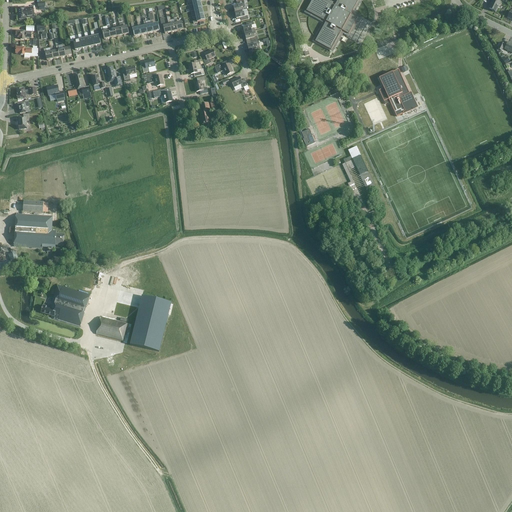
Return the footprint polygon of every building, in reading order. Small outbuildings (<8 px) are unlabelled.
[(353,27),(358,19),(351,15),(359,0),(338,0),(335,6),(323,0),(312,0),(306,11),(326,22),(315,42),(331,51),(342,31),(349,35),(353,27)] [(489,8),(496,12),(501,3),(495,0),(489,0),(492,1),(489,8)] [(235,13),(242,11),(242,9),(243,8),(242,5),(244,4),(244,1),(236,2),(237,6),(233,7),(235,13)] [(195,10),(202,8),(201,2),(193,4),(193,5),(194,9),(190,10),(191,12),(195,11),(195,10)] [(35,18),(33,8),(25,9),(25,8),(18,8),(20,20),(26,19),(35,18)] [(196,16),(203,15),(202,8),(195,10),(195,11),(196,15),(192,16),(192,18),(196,17),(196,16)] [(243,14),(242,11),(235,13),(237,19),(240,18),(241,22),(250,19),(249,16),(245,17),(244,13),(243,14)] [(177,23),(176,19),(175,13),(173,13),(175,24),(176,24),(177,31),(184,30),(182,22),(177,23)] [(193,24),(198,23),(198,22),(205,21),(203,15),(196,16),(196,17),(197,21),(193,22),(193,24)] [(170,25),(169,25),(166,26),(164,18),(160,19),(162,27),(163,27),(165,34),(171,32),(170,25)] [(152,25),(153,32),(160,31),(158,23),(153,25),(152,21),(150,21),(151,25),(152,25)] [(176,24),(175,24),(171,25),(170,21),(168,21),(169,25),(170,25),(171,32),(177,31),(176,24)] [(152,25),(151,25),(147,26),(146,22),(144,22),(145,26),(147,34),(153,32),(152,25)] [(252,29),(251,26),(254,25),(253,22),(246,23),(247,27),(243,28),(245,34),(255,31),(254,29),(252,29)] [(121,28),(123,35),(129,34),(127,26),(123,27),(123,23),(119,24),(120,28),(121,28)] [(145,26),(141,27),(140,23),(137,24),(138,28),(139,28),(141,35),(147,34),(145,26)] [(121,28),(120,28),(116,29),(115,25),(113,25),(114,29),(115,29),(117,37),(123,35),(121,28)] [(139,28),(138,28),(134,29),(134,25),(131,25),(132,30),(133,29),(135,37),(141,35),(139,28)] [(115,29),(114,29),(110,30),(109,26),(107,27),(108,31),(109,31),(111,38),(117,37),(115,29)] [(109,31),(108,31),(104,32),(103,28),(101,28),(102,32),(103,32),(104,40),(111,38),(109,31)] [(25,31),(16,31),(16,36),(18,36),(18,38),(20,38),(20,40),(25,40),(25,38),(31,38),(31,32),(25,32),(25,31)] [(254,38),(254,35),(256,34),(255,31),(245,34),(246,40),(250,39),(251,42),(258,41),(257,37),(254,38)] [(94,32),(91,32),(92,37),(94,46),(101,45),(99,36),(95,37),(94,32)] [(87,33),(84,34),(85,39),(86,39),(88,48),(94,46),(92,37),(89,38),(87,33)] [(81,35),(78,35),(79,40),(80,40),(82,49),(88,48),(86,39),(85,39),(82,40),(81,35)] [(75,36),(70,37),(71,42),(73,42),(75,51),(82,49),(80,40),(79,40),(76,41),(75,36)] [(257,48),(256,45),(259,44),(258,41),(251,42),(252,46),(248,47),(249,53),(257,51),(257,53),(260,53),(258,48),(257,48)] [(64,49),(66,57),(72,55),(70,48),(65,49),(65,45),(62,45),(63,49),(64,49)] [(64,49),(63,49),(59,50),(58,46),(56,47),(57,51),(58,51),(60,58),(66,57),(64,49)] [(58,51),(57,51),(53,52),(52,48),(50,48),(51,52),(52,52),(53,59),(60,58),(58,51)] [(52,52),(51,52),(47,53),(46,49),(44,49),(45,54),(47,61),(53,59),(52,52)] [(203,61),(206,66),(211,63),(209,60),(216,57),(213,51),(204,55),(206,59),(203,61)] [(142,68),(143,73),(149,72),(148,68),(155,66),(154,60),(145,62),(146,67),(142,68)] [(229,64),(227,61),(218,65),(214,67),(218,74),(225,71),(227,76),(233,73),(229,64)] [(195,64),(189,65),(191,75),(196,74),(196,77),(204,75),(204,72),(201,72),(201,70),(197,71),(195,64)] [(115,70),(113,70),(113,67),(107,68),(108,74),(108,78),(109,83),(114,81),(115,88),(122,86),(120,78),(117,78),(115,70)] [(123,75),(125,81),(130,79),(130,75),(137,74),(135,67),(126,70),(127,74),(123,75)] [(384,89),(379,91),(385,105),(390,102),(397,117),(406,113),(406,112),(416,107),(399,70),(389,74),(379,79),(384,89)] [(157,77),(156,74),(147,76),(147,74),(143,75),(145,82),(156,80),(157,87),(164,85),(162,76),(157,77)] [(85,87),(85,86),(83,78),(81,78),(81,75),(75,76),(76,81),(76,82),(76,85),(77,90),(82,89),(84,95),(90,94),(89,87),(85,87)] [(100,83),(98,76),(92,77),(94,87),(101,85),(101,89),(105,88),(104,83),(100,83)] [(241,81),(240,78),(231,82),(234,88),(240,85),(242,88),(248,86),(244,80),(241,81)] [(203,89),(201,82),(195,83),(197,92),(201,91),(202,95),(208,93),(207,88),(203,89)] [(64,92),(59,93),(58,86),(47,88),(49,96),(56,95),(57,100),(65,98),(64,92)] [(37,95),(36,89),(30,89),(30,91),(25,91),(25,89),(17,90),(18,100),(26,99),(26,96),(37,95)] [(166,94),(165,90),(153,93),(155,98),(164,96),(166,103),(172,102),(170,92),(166,94)] [(18,105),(20,114),(27,112),(26,108),(30,107),(29,102),(18,105)] [(200,112),(202,125),(211,123),(208,111),(210,110),(208,103),(202,104),(204,112),(200,112)] [(30,118),(30,115),(28,115),(24,115),(24,118),(19,119),(19,125),(19,130),(28,129),(26,120),(29,120),(29,118),(30,118)] [(81,124),(75,121),(72,126),(77,129),(81,124)] [(315,143),(309,130),(303,133),(302,133),(304,138),(304,139),(303,140),(306,147),(315,143)] [(348,184),(393,281),(399,279),(370,218),(378,214),(376,210),(369,213),(349,171),(356,167),(368,192),(376,188),(357,147),(348,151),(351,157),(344,160),(345,163),(342,165),(350,182),(348,184)] [(23,212),(43,213),(44,202),(24,201),(23,212)] [(55,246),(63,246),(64,235),(56,234),(57,230),(51,230),(52,216),(16,214),(14,246),(55,249),(55,246)] [(18,259),(16,252),(9,254),(11,261),(18,259)] [(0,271),(13,269),(11,262),(0,264),(0,271)] [(90,295),(58,285),(50,308),(43,306),(41,313),(54,317),(54,318),(58,319),(57,320),(80,327),(90,295)] [(105,312),(117,315),(122,290),(110,287),(105,312)] [(159,352),(171,303),(142,296),(130,345),(159,352)] [(96,334),(123,341),(127,323),(101,317),(96,334)]
